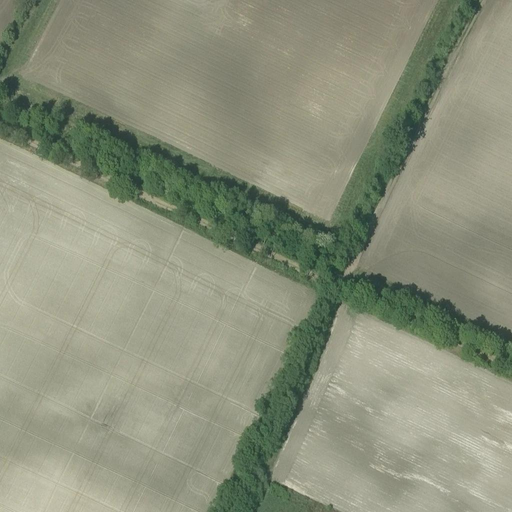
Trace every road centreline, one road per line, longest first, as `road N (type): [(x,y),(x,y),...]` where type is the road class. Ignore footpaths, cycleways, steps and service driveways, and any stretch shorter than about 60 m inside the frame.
road 1 (track): [(337,287),(0,130)]
road 2 (track): [(480,0),(337,287)]
road 3 (track): [(337,287),(511,370)]
